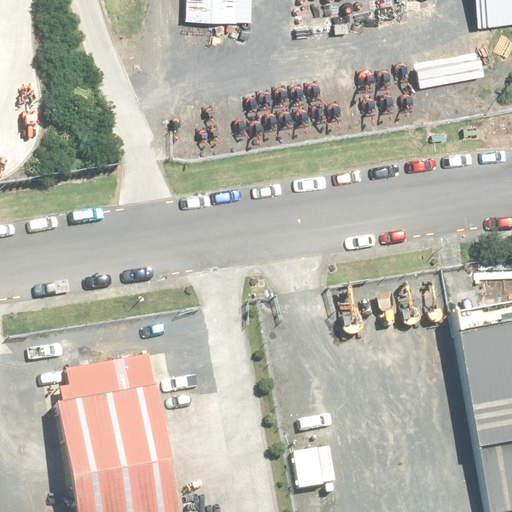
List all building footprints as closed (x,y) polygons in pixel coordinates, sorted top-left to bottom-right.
[(244,0),(178,0),(178,21),(243,24),(244,0)] [(511,0),(471,0),(475,30),(511,25),(511,0)] [(511,320),(435,334),(467,511),(484,511),(511,507),(511,320)] [(155,511),(132,383),(36,400),(56,511),(155,511)] [(316,487),(312,459),(310,447),(285,451),(291,491),(316,487)] [(312,459),(316,487),(332,485),(327,456),(312,459)]
